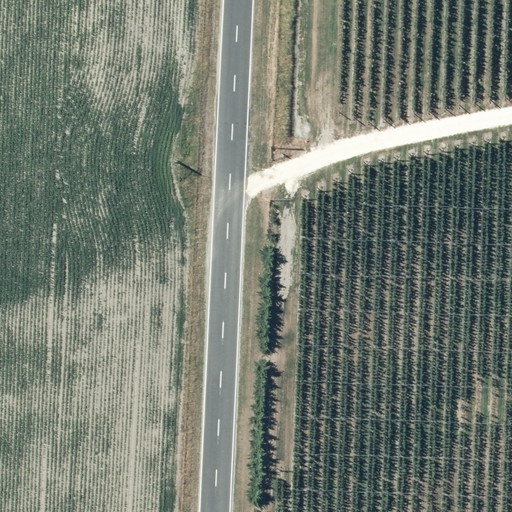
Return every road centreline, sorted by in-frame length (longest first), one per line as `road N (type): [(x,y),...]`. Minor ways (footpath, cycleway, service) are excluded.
road 1 (tertiary): [(221,0),(201,511)]
road 2 (unknown): [(215,164),(511,119)]
